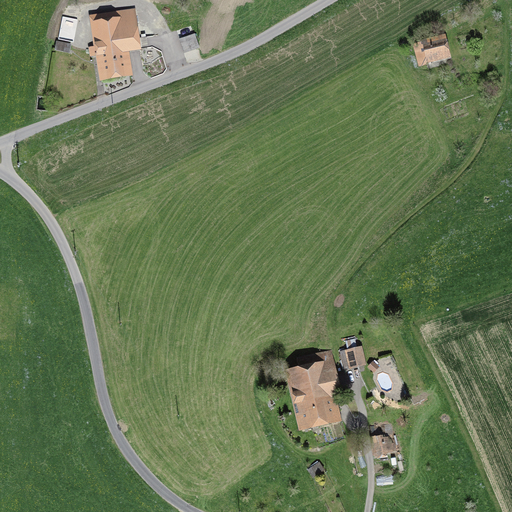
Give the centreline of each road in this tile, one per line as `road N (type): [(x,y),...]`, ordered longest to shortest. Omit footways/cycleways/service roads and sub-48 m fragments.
road 1 (track): [(507,0),(500,102),(480,147),(339,293),(329,322),(345,377)]
road 2 (unclassified): [(193,511),(148,477),(120,440),(67,254),(44,212),(10,177)]
road 3 (unclassified): [(329,0),(256,48),(6,140)]
